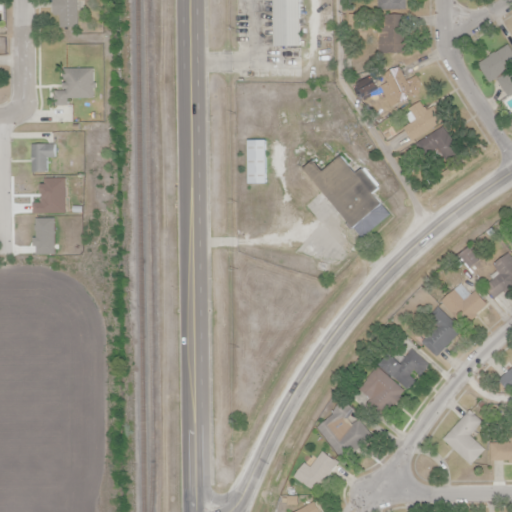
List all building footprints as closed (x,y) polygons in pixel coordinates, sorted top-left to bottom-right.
[(54,0),(55,16),(60,16),(60,28),(78,28),(77,0),(54,0)] [(275,0),(276,48),(302,47),(302,0),(275,0)] [(377,0),(377,11),(405,11),(405,0),(377,0)] [(380,17),(380,54),(405,54),(405,16),(380,17)] [(477,66),(490,87),(497,83),(507,100),(511,97),(511,77),(510,74),(511,72),(511,54),(508,47),(477,66)] [(385,75),(400,103),(425,89),(418,77),(407,83),(398,68),(385,75)] [(65,71),(65,99),(94,98),(94,71),(65,71)] [(356,86),(361,97),(377,89),(371,78),(356,86)] [(273,119),(327,119),(328,102),(273,101),(273,119)] [(409,110),(417,123),(406,129),(412,140),(445,121),(436,107),(427,112),(421,103),(409,110)] [(423,142),(430,152),(437,148),(445,159),(458,150),(442,128),(423,142)] [(247,141),(249,186),(267,186),(266,141),(247,141)] [(32,146),(32,174),(49,173),(49,159),(55,159),(55,146),(32,146)] [(305,170),(356,230),(385,205),(346,158),(328,173),(317,160),(305,170)] [(37,220),(37,257),(57,257),(56,220),(37,220)] [(486,287),(494,300),(511,287),(511,259),(509,255),(493,267),(500,277),(486,287)] [(441,304),(462,327),(486,305),(476,294),(465,303),(454,292),(441,304)] [(430,319),(438,327),(423,344),(437,358),(462,331),(439,309),(430,319)] [(384,365),(411,392),(418,384),(411,377),(418,370),(423,376),(431,369),(413,350),(403,359),(396,353),(384,365)] [(360,387),(386,412),(406,392),(381,367),(360,387)] [(511,370),(501,379),(511,393),(511,370)] [(444,441),(472,467),(486,452),(470,438),(484,423),(470,411),(444,441)] [(321,430),(345,462),(376,439),(362,419),(352,427),(342,414),(321,430)] [(491,445),(491,463),(511,462),(511,435),(511,445),(491,445)] [(305,464),(294,478),(317,496),(341,465),(325,452),(311,469),(305,464)] [(296,511),(322,511),(316,501),(296,511)]
